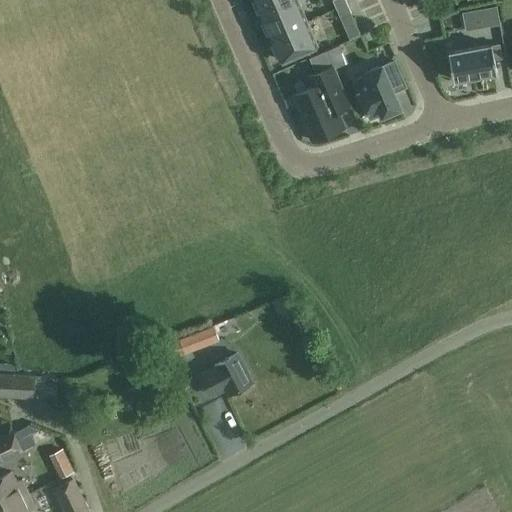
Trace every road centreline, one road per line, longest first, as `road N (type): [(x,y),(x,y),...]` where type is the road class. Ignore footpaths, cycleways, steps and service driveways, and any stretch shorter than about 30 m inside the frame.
road 1 (unclassified): [(147,511),(455,339),(511,318)]
road 2 (residential): [(221,0),(296,163),(315,165),(444,124)]
road 3 (residential): [(390,0),(444,124)]
